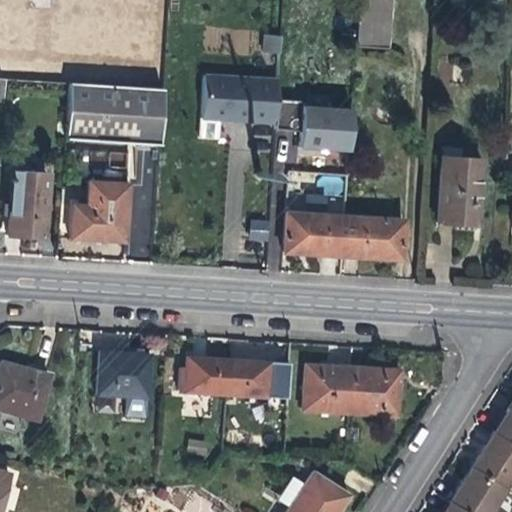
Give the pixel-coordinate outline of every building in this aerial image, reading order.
[(0,0),(0,54),(158,65),(162,0),(0,0)] [(356,0),(353,46),(386,48),(389,0),(356,0)] [(263,50),(280,51),(281,36),(264,35),(263,50)] [(251,111),(274,112),(275,94),(276,76),(204,71),(201,107),(234,110),(251,111)] [(138,143),(157,144),(161,90),(69,84),(64,137),(138,143)] [(280,126),(255,126),(256,179),(284,178),(284,164),(294,163),(292,102),(280,103),(280,126)] [(353,111),(299,108),(295,148),(294,157),(347,162),(353,111)] [(459,146),(440,144),(435,222),(458,223),(475,224),(479,159),(458,158),(459,146)] [(10,161),(9,171),(30,172),(31,162),(10,161)] [(5,205),(0,204),(0,215),(4,216),(3,235),(25,236),(41,237),(45,173),(30,172),(9,171),(7,171),(7,173),(5,205)] [(86,180),(84,204),(70,203),(67,238),(88,239),(123,242),(128,182),(86,180)] [(295,254),(340,256),(342,215),(283,211),(280,253),(295,254)] [(403,219),(342,215),(340,256),(381,259),(400,260),(403,219)] [(250,219),(249,240),(268,241),(269,220),(250,219)] [(131,335),(95,333),(94,347),(130,350),(131,335)] [(94,394),(145,397),(147,354),(122,353),(97,351),(94,394)] [(183,392),(224,394),(226,360),(201,358),(185,357),(183,392)] [(260,362),(226,360),(224,394),(284,398),(288,365),(260,362)] [(47,374),(0,362),(0,410),(36,420),(47,374)] [(300,410),(348,413),(351,366),(323,364),(303,363),(300,410)] [(398,369),(351,366),(348,413),(395,416),(396,399),(398,369)] [(511,399),(505,411),(491,433),(511,445),(511,399)] [(504,488),(511,474),(511,445),(491,433),(481,449),(470,466),(504,488)] [(496,511),(491,509),(504,488),(470,466),(463,477),(448,501),(464,511),(496,511)] [(310,471),(283,511),(335,511),(347,494),(310,471)] [(464,511),(448,501),(441,511),(464,511)]
